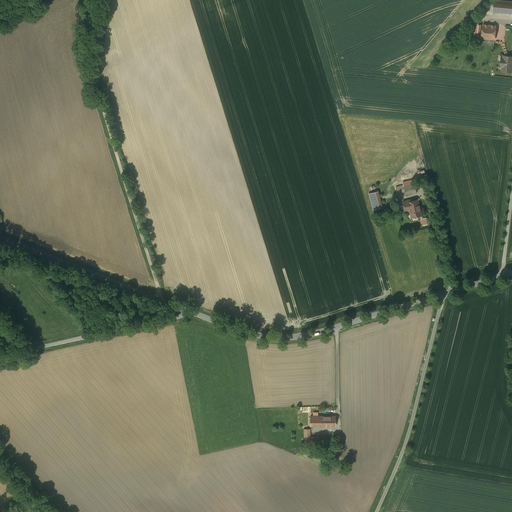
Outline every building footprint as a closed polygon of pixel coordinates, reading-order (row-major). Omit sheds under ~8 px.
[(511,1),(499,0),(498,12),(511,13),(511,1)] [(483,25),(474,24),(473,36),(477,37),(482,37),(483,25)] [(504,27),(483,25),(482,37),(482,38),(494,39),(494,36),(500,36),(500,32),(504,33),(504,27)] [(500,32),(500,36),(494,36),(494,39),(493,46),(494,46),(502,47),(504,33),(500,32)] [(511,68),(511,56),(503,56),(503,57),(501,57),(500,67),(502,67),(502,71),(511,72),(511,68)] [(403,187),(404,191),(406,196),(416,193),(414,184),(403,187)] [(403,185),(396,187),(397,193),(404,191),(403,187),(403,185)] [(383,207),(378,191),(369,193),(373,210),(383,207)] [(409,209),(411,217),(421,215),(417,200),(412,201),(412,199),(402,202),(404,210),(409,209)] [(311,426),(319,426),(319,416),(311,416),(311,426)] [(335,416),(319,416),(319,426),(335,426),(335,416)] [(319,444),(319,437),(310,437),(310,429),(304,429),(304,444),(307,444),(319,444)]
